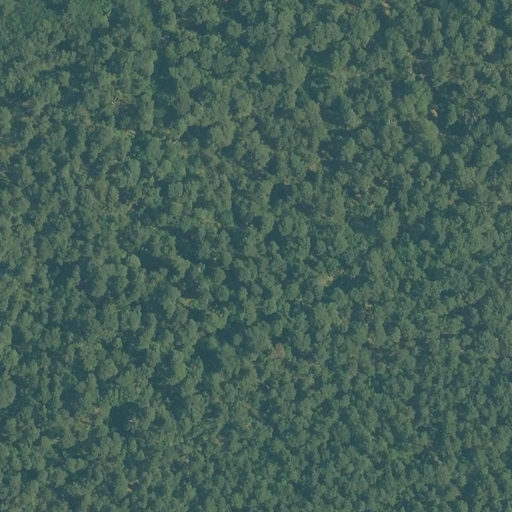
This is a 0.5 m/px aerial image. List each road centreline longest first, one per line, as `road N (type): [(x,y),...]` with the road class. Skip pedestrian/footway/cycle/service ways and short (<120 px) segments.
road 1 (track): [(467,511),(367,314),(368,279),(433,149),(434,112),(384,0)]
road 2 (track): [(84,511),(431,345),(511,349)]
